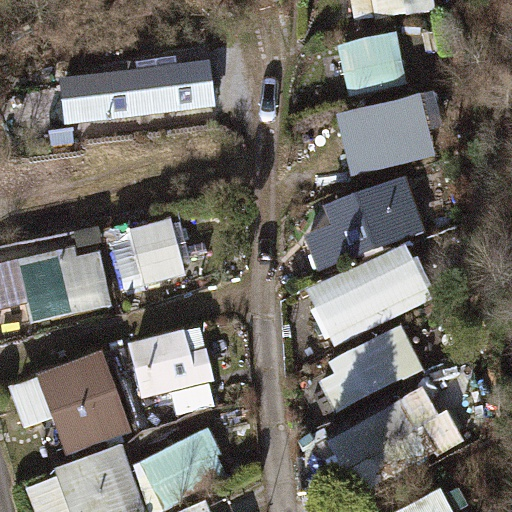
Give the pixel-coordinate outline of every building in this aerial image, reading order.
[(429,0),(351,0),(356,31),(433,18),(429,0)] [(394,41),(337,53),(347,104),(405,92),(401,72),(418,69),(413,45),(396,48),(394,41)] [(143,90),(94,99),(101,140),(150,132),(143,90)] [(351,120),(357,177),(446,167),(440,109),(351,120)] [(152,151),(102,159),(109,211),(162,203),(164,215),(184,212),(174,140),(151,143),(152,151)] [(388,192),(329,216),(350,270),(410,246),(406,235),(424,228),(411,196),(393,204),(388,192)] [(161,242),(115,252),(125,297),(171,286),(161,242)] [(0,315),(23,311),(27,336),(118,320),(107,259),(77,265),(75,252),(0,265),(0,315)] [(406,256),(302,298),(328,361),(432,319),(406,256)] [(200,334),(130,352),(145,407),(169,400),(176,428),(214,418),(207,392),(215,390),(200,334)] [(395,342),(326,375),(332,387),(320,393),(336,426),(417,387),(395,342)] [(52,427),(66,464),(128,441),(98,361),(7,395),(24,438),(52,427)] [(409,403),(327,451),(362,511),(444,463),(409,403)] [(130,474),(148,511),(177,511),(229,487),(206,438),(130,474)] [(55,479),(65,511),(132,511),(115,459),(55,479)] [(446,511),(438,497),(410,511),(446,511)]
